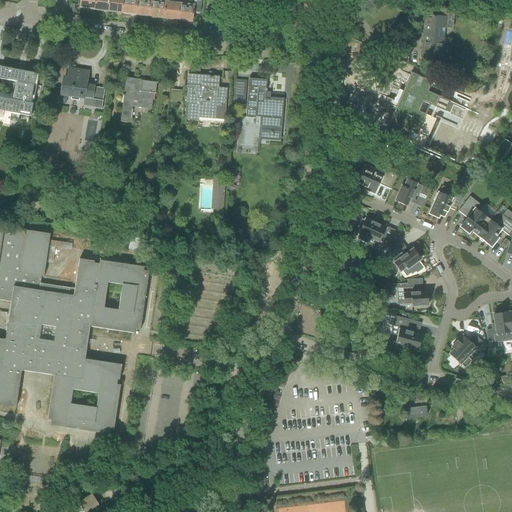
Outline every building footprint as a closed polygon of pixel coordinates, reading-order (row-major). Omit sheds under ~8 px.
[(80,0),(79,8),(94,10),(95,0),(80,0)] [(95,0),(94,10),(108,12),(109,0),(95,0)] [(109,0),(108,12),(121,13),(123,0),(109,0)] [(135,15),(137,0),(123,0),(121,13),(135,15)] [(137,0),(135,15),(149,17),(151,0),(137,0)] [(151,0),(149,17),(163,19),(165,2),(165,0),(151,0)] [(177,20),(191,22),(192,13),(200,14),(201,1),(190,0),(179,0),(179,4),(177,20)] [(163,19),(177,20),(179,4),(165,2),(163,19)] [(421,57),(442,59),(445,27),(442,27),(443,19),(435,18),(435,17),(425,16),(424,26),(426,26),(424,43),(422,43),(421,57)] [(0,110),(30,117),(39,74),(0,66),(0,110)] [(62,88),(61,95),(71,96),(70,100),(77,101),(78,98),(84,99),(91,100),(96,100),(94,109),(101,110),(105,89),(93,87),(85,86),(87,72),(69,69),(67,78),(63,78),(62,88)] [(184,116),(184,119),(198,120),(199,114),(224,116),(225,109),(226,99),(226,88),(218,88),(217,88),(217,78),(188,76),(188,86),(187,86),(186,96),(184,116)] [(266,89),(266,81),(249,79),(246,118),(254,119),(256,116),(261,116),(260,125),(281,127),(283,99),(271,98),(270,100),(265,99),(265,92),(266,92),(266,89)] [(125,80),(124,90),(120,122),(130,123),(132,109),(132,107),(151,109),(153,93),(155,94),(156,83),(141,81),(141,82),(125,80)] [(407,81),(383,134),(398,141),(400,136),(390,131),(393,125),(411,133),(425,103),(443,111),(448,100),(407,81)] [(171,90),(170,102),(182,103),(183,91),(171,90)] [(504,141),(500,145),(508,149),(510,145),(504,141)] [(508,149),(500,145),(491,155),(500,161),(508,149)] [(431,156),(429,160),(440,165),(442,161),(431,156)] [(366,190),(375,194),(379,185),(391,190),(399,172),(386,167),(381,178),(375,176),(376,174),(374,173),(375,171),(364,167),(357,182),(362,185),(362,186),(366,188),(366,190)] [(466,170),(463,175),(470,178),(472,173),(466,170)] [(401,186),(395,201),(407,207),(410,198),(414,200),(416,194),(418,195),(420,192),(427,195),(432,184),(424,181),(422,186),(407,180),(404,187),(401,186)] [(223,182),(212,182),(211,211),(222,211),(223,182)] [(437,218),(439,215),(443,217),(445,212),(447,213),(449,208),(455,211),(463,195),(442,186),(438,195),(436,194),(433,200),(435,201),(429,215),(437,218)] [(490,221),(479,212),(482,207),(470,197),(458,211),(467,218),(460,226),(469,234),(471,232),(472,233),(473,232),(478,236),(490,221)] [(478,236),(477,237),(490,247),(498,238),(497,237),(497,236),(496,235),(500,229),(508,236),(511,231),(511,223),(497,212),(490,221),(478,236)] [(364,220),(364,221),(361,219),(359,225),(362,226),(358,233),(359,234),(357,239),(367,244),(369,238),(379,243),(377,247),(384,251),(389,240),(382,237),(386,228),(378,224),(378,226),(364,220)] [(505,239),(500,245),(505,249),(509,243),(505,239)] [(0,244),(0,304),(69,315),(78,256),(0,244)] [(390,270),(395,267),(399,272),(406,267),(407,270),(420,260),(413,249),(405,255),(403,251),(398,255),(397,253),(394,249),(384,256),(387,260),(384,262),(390,270)] [(353,259),(345,255),(340,267),(349,266),(353,259)] [(411,307),(428,306),(427,293),(418,293),(418,289),(412,290),(412,287),(408,288),(408,284),(397,284),(397,298),(403,297),(404,305),(411,304),(411,307)] [(322,312),(317,314),(321,321),(320,321),(323,327),(328,325),(326,320),(327,320),(327,319),(328,319),(328,320),(333,321),(332,322),(333,322),(335,317),(335,316),(334,318),(331,316),(330,316),(330,315),(328,297),(329,297),(329,296),(322,297),(324,308),(324,309),(323,310),(323,311),(322,311),(322,312)] [(0,347),(0,406),(28,411),(20,459),(79,468),(93,378),(110,380),(119,323),(44,312),(37,353),(0,347)] [(507,312),(493,315),(496,334),(493,335),(493,338),(486,339),(487,345),(489,349),(495,348),(494,344),(511,341),(507,312)] [(397,336),(394,344),(402,347),(402,348),(409,350),(410,348),(418,351),(422,336),(407,332),(407,330),(405,329),(407,321),(397,318),(395,326),(392,325),(390,334),(397,336)] [(476,348),(480,351),(484,346),(479,341),(475,346),(472,343),(471,344),(462,336),(452,347),(454,349),(449,355),(460,365),(460,364),(465,368),(472,361),(467,357),(476,348)] [(405,410),(406,419),(406,418),(426,416),(426,417),(426,411),(427,411),(426,401),(427,401),(427,400),(426,400),(426,399),(414,399),(414,400),(415,400),(415,408),(405,410)] [(455,407),(457,427),(463,426),(461,406),(455,407)] [(28,476),(27,490),(41,492),(43,478),(28,476)] [(65,503),(69,509),(71,511),(73,511),(80,507),(83,511),(87,511),(98,505),(91,494),(82,500),(78,494),(65,503)]
